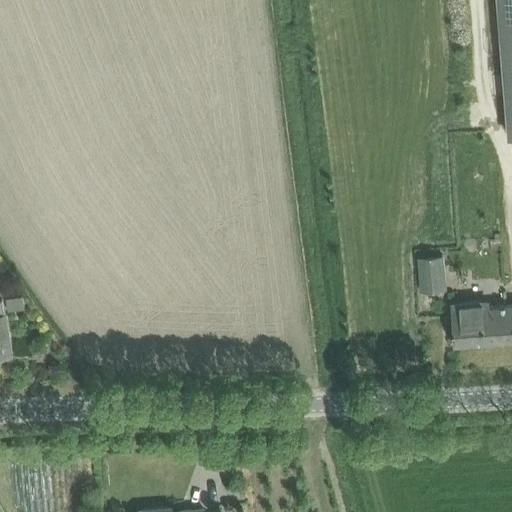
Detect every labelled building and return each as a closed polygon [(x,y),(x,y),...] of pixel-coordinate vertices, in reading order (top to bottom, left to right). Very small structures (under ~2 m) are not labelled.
[(511,0),(498,0),(510,137),(511,136),(511,0)] [(439,162),(415,167),(421,203),(445,198),(439,162)] [(420,290),(425,290),(445,288),(442,254),(417,256),(420,290)] [(0,355),(12,353),(8,334),(2,299),(0,299),(0,355)] [(451,303),(452,323),(454,343),(511,338),(511,304),(481,307),(480,301),(451,303)]
